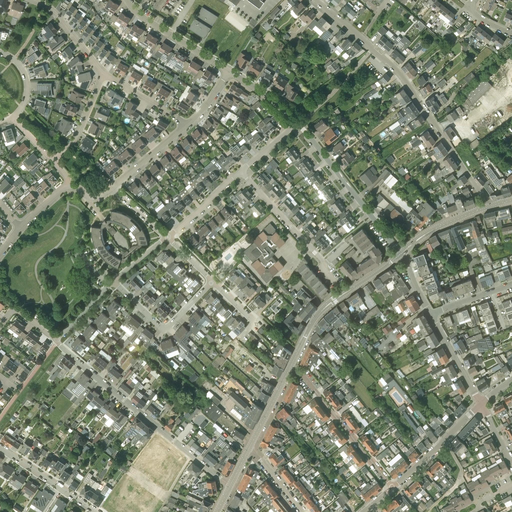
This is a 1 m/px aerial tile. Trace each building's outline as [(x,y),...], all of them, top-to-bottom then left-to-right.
[(0,0),(0,10),(2,12),(3,11),(6,12),(9,4),(5,3),(6,1),(4,0),(0,0)] [(69,9),(73,3),(70,2),(70,1),(69,0),(68,0),(64,0),(61,6),(65,9),(66,7),(69,9)] [(107,13),(109,10),(114,2),(110,0),(108,0),(106,4),(104,3),(101,8),(103,10),(107,13)] [(262,0),(229,0),(237,5),(240,0),(248,0),(260,8),(264,2),(262,0)] [(287,11),(297,0),(289,0),(288,2),(286,4),(288,6),(285,9),(287,11)] [(436,10),(441,4),(436,0),(434,3),(431,6),(436,10)] [(101,8),(104,3),(101,1),(98,6),(96,9),(99,11),(101,8)] [(165,8),(163,7),(154,1),(151,5),(161,11),(161,10),(163,11),(165,8)] [(495,8),(496,6),(486,1),(483,7),(490,10),(492,6),(495,8)] [(114,2),(109,10),(114,13),(119,5),(114,2)] [(306,7),(301,2),(299,4),(297,2),(291,9),(298,16),(306,7)] [(20,15),(23,6),(12,3),(8,14),(18,17),(19,15),(20,15)] [(74,16),(78,10),(76,9),(76,8),(74,7),(76,5),(73,3),(69,9),(66,13),(70,16),(72,14),(74,16)] [(346,15),(351,9),(348,7),(349,6),(346,4),(341,10),(346,15)] [(441,13),(445,8),(441,4),(436,10),(441,13)] [(351,9),(346,15),(351,19),(357,12),(361,15),(366,8),(364,6),(360,12),(353,6),(351,9)] [(205,38),(218,17),(202,7),(189,28),(205,38)] [(279,8),(271,16),(274,18),(281,10),(279,8)] [(444,19),(450,11),(445,8),(441,13),(439,15),(444,19)] [(509,22),(511,14),(511,9),(511,11),(510,14),(506,13),(503,20),(509,22)] [(78,10),(74,16),(71,20),(76,23),(77,21),(80,23),(84,17),(81,15),(80,14),(81,12),(78,10)] [(316,15),(313,12),(314,12),(312,10),(309,12),(306,10),(299,17),(304,22),(305,21),(307,24),(316,15)] [(455,15),(450,11),(444,19),(451,25),(455,20),(453,18),(455,15)] [(116,16),(112,21),(114,23),(115,23),(116,21),(121,24),(126,16),(121,13),(118,17),(116,16)] [(229,13),(225,19),(242,32),(246,27),(229,13)] [(125,33),(129,27),(126,26),(131,19),(126,16),(121,24),(125,27),(123,31),(125,33)] [(85,30),(89,24),(87,22),(85,21),(87,19),(84,17),(80,23),(77,27),(81,30),(83,28),(85,30)] [(319,29),(326,21),(321,17),(316,24),(313,22),(313,23),(312,22),(309,26),(307,28),(308,28),(308,29),(311,31),(315,26),(319,29)] [(324,33),(320,37),(325,41),(332,33),(327,29),(331,25),(326,21),(319,29),(324,33)] [(58,31),(51,23),(50,23),(49,23),(47,24),(47,26),(44,28),(47,32),(43,35),(47,40),(58,31)] [(91,37),(95,31),(92,29),(91,28),(92,26),(89,24),(85,30),(82,33),(87,37),(88,35),(91,37)] [(134,35),(139,27),(134,24),(131,29),(129,27),(125,33),(128,34),(129,32),(134,35)] [(459,34),(465,29),(461,26),(456,31),(459,34)] [(478,36),(482,30),(477,26),(473,32),(478,36)] [(140,42),(143,36),(141,35),(144,30),(139,27),(134,35),(138,38),(137,40),(140,42)] [(383,47),(390,39),(385,34),(388,31),(382,27),(377,32),(383,36),(378,42),(383,47)] [(340,40),(345,34),(341,30),(335,36),(329,42),(319,50),(324,56),(335,47),(332,44),(338,39),(340,40)] [(482,39),(487,34),(482,30),(478,36),(482,39)] [(96,44),(100,38),(98,36),(96,35),(98,33),(95,31),(91,37),(88,40),(92,44),(94,42),(96,44)] [(148,44),(153,36),(149,33),(146,38),(143,36),(140,42),(142,43),(144,41),(148,44)] [(487,43),(495,34),(494,34),(491,37),(487,34),(482,39),(487,43)] [(495,43),(499,38),(495,34),(487,43),(490,40),(495,43)] [(397,45),(400,41),(402,39),(401,37),(400,38),(398,36),(396,38),(393,35),(390,39),(383,47),(388,51),(395,43),(397,45)] [(59,38),(57,36),(46,44),(47,46),(48,46),(49,46),(50,46),(54,51),(66,42),(61,36),(59,38)] [(153,53),(158,46),(155,44),(158,39),(153,36),(148,44),(153,47),(150,52),(153,53)] [(102,51),(106,45),(103,43),(102,42),(103,40),(100,38),(96,44),(93,47),(98,51),(99,49),(102,51)] [(499,38),(495,43),(500,47),(504,42),(499,38)] [(337,46),(342,52),(345,49),(345,50),(352,43),(348,39),(345,41),(343,40),(337,46)] [(396,59),(402,52),(399,50),(404,44),(400,41),(397,45),(398,46),(391,54),(396,59)] [(414,55),(424,46),(425,46),(420,41),(418,43),(420,44),(411,52),(414,55)] [(157,52),(161,55),(163,53),(168,45),(163,42),(160,47),(158,45),(158,46),(153,53),(155,55),(157,52)] [(468,49),(471,47),(468,44),(466,47),(464,45),(462,42),(460,44),(463,47),(462,48),(465,52),(468,49)] [(356,53),(361,47),(355,43),(350,48),(348,51),(347,51),(345,52),(349,56),(351,59),(356,53)] [(107,58),(111,52),(109,50),(107,49),(108,47),(106,45),(102,51),(99,54),(103,57),(105,56),(107,58)] [(169,60),(172,54),(170,53),(173,48),(168,45),(163,53),(168,56),(166,58),(169,60)] [(66,61),(73,56),(71,53),(73,52),(69,46),(61,53),(63,55),(62,56),(62,58),(64,58),(66,61)] [(424,46),(414,55),(416,58),(427,49),(424,46)] [(35,52),(32,48),(28,53),(30,56),(27,58),(30,63),(39,57),(35,52)] [(402,52),(396,59),(401,64),(409,54),(407,53),(404,50),(402,52)] [(171,61),(171,62),(175,65),(182,54),(177,51),(175,56),(172,54),(169,60),(171,61)] [(115,63),(117,59),(114,57),(113,56),(114,54),(111,52),(107,58),(104,61),(109,64),(110,63),(113,65),(115,63)] [(244,68),(249,61),(244,58),(246,56),(241,53),(237,58),(240,59),(237,64),(244,68)] [(183,69),(187,63),(184,62),(187,57),(182,54),(175,65),(175,66),(179,69),(178,71),(181,72),(183,69)] [(82,63),(77,56),(70,63),(74,69),(76,73),(83,71),(82,67),(80,65),(82,63)] [(119,73),(124,65),(126,62),(121,60),(118,58),(117,59),(115,63),(118,65),(115,70),(119,73)] [(192,71),(197,63),(192,60),(189,65),(187,63),(183,69),(184,70),(185,70),(190,73),(192,71)] [(257,76),(258,74),(259,74),(260,72),(260,71),(263,66),(253,60),(248,67),(251,69),(249,72),(257,76)] [(324,69),(327,67),(332,63),(330,60),(322,67),(324,69)] [(332,63),(327,67),(332,73),(340,66),(335,60),(332,63)] [(415,65),(411,60),(401,68),(405,73),(415,65)] [(431,60),(425,66),(427,69),(434,63),(431,60)] [(415,65),(405,73),(409,78),(417,72),(420,69),(418,67),(422,63),(420,61),(415,65)] [(466,70),(474,63),(472,61),(464,67),(466,70)] [(129,72),(133,66),(134,63),(133,63),(131,64),(130,65),(128,67),(124,65),(119,73),(123,76),(127,70),(129,72)] [(198,78),(201,72),(198,71),(201,66),(197,63),(192,71),(190,73),(195,76),(193,80),(195,81),(198,78)] [(47,77),(45,71),(43,65),(33,68),(35,74),(39,73),(40,77),(47,77)] [(138,73),(139,71),(133,66),(129,72),(132,73),(129,79),(133,81),(138,73)] [(268,83),(273,76),(270,74),(271,72),(265,68),(261,75),(264,77),(262,80),(268,83)] [(143,80),(146,75),(144,73),(144,72),(140,69),(139,71),(138,73),(133,81),(137,84),(141,78),(143,80)] [(206,80),(211,72),(206,69),(203,74),(201,72),(198,78),(200,79),(202,77),(206,80)] [(90,72),(78,75),(80,82),(78,82),(77,85),(80,86),(80,87),(87,90),(89,85),(90,82),(89,82),(91,79),(92,79),(90,72)] [(211,72),(204,83),(209,86),(212,81),(214,82),(216,78),(215,77),(216,75),(211,72)] [(467,82),(474,76),(471,72),(464,78),(467,82)] [(384,84),(390,79),(386,74),(378,82),(381,85),(383,83),(384,84)] [(434,79),(435,76),(435,75),(429,80),(425,74),(423,76),(422,75),(417,79),(421,86),(427,81),(429,83),(429,84),(434,79)] [(147,90),(152,81),(147,79),(149,76),(146,75),(143,80),(146,81),(142,87),(147,90)] [(281,92),(287,82),(278,76),(273,83),(276,85),(274,87),(281,92)] [(429,84),(429,83),(422,88),(426,94),(433,89),(431,86),(438,81),(436,78),(435,76),(434,79),(429,84)] [(472,105),(492,86),(485,79),(482,76),(463,94),(466,96),(460,102),(467,109),(472,105)] [(440,87),(445,83),(446,82),(444,79),(437,84),(440,87)] [(157,88),(160,83),(157,81),(156,84),(152,81),(147,90),(151,92),(154,87),(157,88)] [(53,97),(52,89),(52,83),(37,84),(37,90),(41,90),(41,94),(49,96),(53,97)] [(165,90),(167,87),(160,83),(157,88),(160,90),(156,95),(160,98),(165,90)] [(240,89),(233,84),(229,91),(239,97),(240,94),(246,98),(248,95),(242,91),(243,91),(242,90),(242,89),(240,88),(240,89)] [(293,101),(298,93),(294,91),(296,88),(289,84),(285,90),(288,92),(286,96),(293,101)] [(370,97),(379,91),(382,89),(380,86),(368,94),(365,96),(367,99),(370,97)] [(165,90),(160,98),(165,101),(168,95),(171,96),(173,93),(174,91),(171,90),(171,89),(167,87),(165,90)] [(187,96),(196,101),(198,98),(197,98),(199,96),(194,93),(196,90),(190,87),(187,92),(189,93),(187,96)] [(384,96),(389,93),(385,87),(380,91),(384,96)] [(116,93),(111,89),(110,90),(107,91),(107,92),(106,91),(104,96),(105,100),(113,105),(115,102),(120,104),(123,98),(116,93)] [(393,102),(406,94),(403,89),(395,94),(395,95),(390,98),(393,102)] [(83,95),(73,90),(72,94),(70,93),(68,97),(70,98),(80,102),(83,95)] [(444,96),(445,95),(448,93),(447,91),(445,92),(444,93),(443,94),(440,91),(435,94),(437,97),(435,99),(433,96),(425,101),(428,107),(436,102),(444,96)] [(406,94),(393,102),(391,104),(393,106),(400,101),(402,104),(410,99),(406,94)] [(436,102),(428,107),(432,112),(440,107),(446,102),(448,100),(445,95),(444,96),(436,102)] [(194,104),(196,101),(187,96),(185,99),(184,98),(181,102),(186,106),(188,103),(193,106),(194,104)] [(241,102),(231,96),(229,98),(225,96),(221,102),(230,108),(233,104),(237,107),(241,102)] [(44,114),(46,108),(44,107),(46,102),(36,99),(34,105),(38,106),(37,110),(44,114)] [(136,121),(139,114),(134,111),(138,106),(130,101),(127,106),(128,107),(125,112),(130,115),(129,117),(136,121)] [(254,110),(261,104),(258,101),(252,107),(251,107),(250,108),(254,110)] [(401,118),(416,108),(411,101),(403,106),(404,108),(397,113),(399,117),(393,121),(392,122),(393,124),(397,121),(401,118)] [(186,106),(181,102),(180,102),(178,105),(177,104),(175,107),(180,110),(180,109),(186,112),(189,107),(186,106)] [(77,108),(67,104),(66,108),(61,106),(59,110),(64,112),(68,114),(69,113),(74,115),(77,108)] [(229,111),(222,106),(220,109),(217,108),(213,114),(221,119),(223,116),(225,117),(229,111)] [(106,122),(111,110),(102,107),(100,112),(97,111),(95,117),(106,122)] [(462,111),(459,107),(446,116),(450,122),(458,117),(459,116),(457,114),(462,111)] [(397,121),(399,125),(410,117),(412,119),(420,113),(416,108),(401,118),(397,121)] [(410,132),(425,121),(422,116),(414,121),(416,124),(412,126),(410,123),(406,126),(410,132)] [(274,126),(279,122),(275,117),(272,120),(271,119),(267,118),(263,121),(266,125),(272,132),(276,128),(274,126)] [(70,127),(71,127),(73,123),(63,118),(58,129),(60,130),(59,132),(62,134),(63,133),(67,134),(70,127)] [(156,125),(160,127),(165,130),(168,125),(162,122),(163,121),(158,118),(156,121),(158,122),(156,125)] [(219,123),(213,118),(210,121),(208,120),(203,125),(211,132),(213,129),(214,129),(219,123)] [(320,133),(328,127),(322,119),(314,126),(320,133)] [(104,125),(96,121),(95,124),(93,123),(92,127),(91,126),(88,131),(94,134),(99,136),(104,125)] [(267,136),(272,132),(266,125),(263,121),(259,125),(256,127),(259,130),(263,135),(265,133),(267,136)] [(156,125),(154,123),(150,127),(151,128),(149,130),(156,138),(158,136),(160,134),(156,130),(160,127),(156,125)] [(394,133),(402,127),(400,125),(392,130),(394,133)] [(156,138),(149,130),(145,126),(142,128),(144,130),(140,133),(141,134),(145,139),(147,138),(151,142),(153,140),(153,141),(156,138)] [(402,127),(394,133),(390,135),(392,138),(404,130),(402,127)] [(452,130),(450,127),(443,131),(449,140),(457,135),(453,130),(452,130)] [(328,144),(337,137),(330,128),(324,133),(326,136),(323,138),(328,144)] [(4,142),(14,139),(10,129),(1,132),(4,142)] [(199,131),(197,129),(191,134),(199,143),(208,136),(202,129),(199,131)] [(261,137),(263,135),(259,130),(252,136),(259,143),(263,140),(261,137)] [(421,144),(431,136),(428,131),(418,138),(417,136),(407,143),(409,145),(413,142),(415,144),(417,142),(419,145),(421,144)] [(259,143),(252,136),(250,133),(247,135),(247,134),(243,138),(246,142),(250,146),(252,144),(254,147),(259,143)] [(143,141),(145,139),(141,134),(139,136),(138,134),(133,138),(136,142),(142,149),(147,145),(143,141)] [(431,136),(421,144),(424,148),(427,146),(428,147),(435,143),(431,136)] [(88,154),(91,152),(91,149),(95,143),(86,137),(82,142),(83,143),(80,147),(87,152),(85,155),(86,155),(87,153),(88,154)] [(188,141),(186,138),(181,143),(188,152),(197,145),(191,139),(188,141)] [(138,153),(142,149),(136,142),(133,144),(132,142),(128,146),(132,151),(134,149),(138,153)] [(247,148),(250,146),(246,142),(239,147),(245,154),(250,151),(247,148)] [(342,144),(340,142),(333,148),(332,149),(337,155),(346,147),(343,143),(342,144)] [(430,157),(444,148),(440,142),(432,148),(434,150),(431,152),(426,154),(429,158),(430,157)] [(27,147),(27,146),(26,146),(23,143),(19,147),(17,144),(11,149),(14,153),(16,152),(20,156),(28,148),(27,147)] [(245,154),(239,147),(237,144),(234,146),(233,146),(232,146),(229,148),(232,153),(236,157),(239,156),(241,158),(245,154)] [(130,152),(132,151),(128,146),(124,149),(125,151),(122,153),(129,160),(133,157),(130,152)] [(178,149),(176,147),(170,152),(178,161),(186,154),(180,147),(178,149)] [(289,157),(296,152),(293,147),(285,153),(289,157)] [(444,148),(430,157),(433,161),(436,159),(437,160),(448,153),(444,148)] [(345,166),(355,158),(348,150),(341,155),(343,158),(340,160),(345,166)] [(294,164),(299,161),(297,158),(300,156),(296,152),(289,157),(292,162),(291,163),(293,165),(294,164)] [(32,171),(36,167),(41,163),(41,162),(33,153),(25,161),(23,163),(23,164),(28,170),(30,169),(32,171)] [(124,164),(129,160),(122,153),(120,155),(119,153),(114,157),(119,162),(121,160),(124,164)] [(234,159),(236,157),(232,153),(226,159),(232,166),(236,162),(234,159)] [(217,161),(213,165),(215,168),(219,172),(223,169),(227,169),(228,169),(232,166),(226,159),(223,155),(217,161)] [(167,158),(166,156),(160,160),(166,167),(169,165),(171,167),(176,163),(170,156),(167,158)] [(446,166),(454,161),(450,156),(442,161),(446,166)] [(116,164),(119,162),(114,157),(110,160),(112,162),(109,164),(116,172),(118,170),(118,169),(120,168),(116,164)] [(303,169),(310,163),(306,158),(301,163),(299,161),(294,164),(296,167),(299,164),(303,169)] [(267,176),(276,167),(271,161),(269,164),(272,167),(268,170),(267,169),(256,178),(260,182),(267,176)] [(440,171),(435,174),(433,176),(436,180),(431,183),(433,185),(442,179),(441,177),(449,172),(450,172),(458,167),(454,161),(446,166),(446,167),(440,171)] [(306,173),(305,174),(307,176),(313,172),(311,169),(313,167),(310,163),(303,169),(306,173)] [(435,174),(440,171),(434,163),(430,167),(435,174)] [(113,174),(116,172),(109,164),(106,166),(105,165),(103,167),(106,171),(107,170),(111,175),(113,174)] [(157,166),(155,164),(154,165),(152,165),(152,166),(152,167),(150,169),(156,177),(159,175),(160,176),(165,171),(160,164),(157,166)] [(209,175),(213,179),(214,181),(219,177),(217,176),(218,174),(220,173),(219,172),(215,168),(213,165),(206,171),(209,175)] [(368,186),(378,178),(375,175),(377,173),(372,167),(359,177),(362,181),(363,180),(368,186)] [(406,173),(402,167),(398,171),(402,176),(406,173)] [(511,188),(511,185),(506,180),(504,181),(504,178),(498,180),(489,167),(484,171),(486,174),(490,179),(493,183),(498,190),(504,197),(511,194),(511,188)] [(383,178),(388,171),(386,169),(380,175),(383,178)] [(480,186),(482,185),(490,179),(486,174),(483,170),(477,175),(473,178),(480,186)] [(211,180),(213,179),(209,175),(206,171),(199,176),(203,181),(206,185),(207,187),(212,183),(211,181),(211,180)] [(388,171),(383,178),(382,178),(385,181),(391,174),(388,171)] [(307,176),(305,178),(304,179),(306,181),(310,178),(313,182),(321,177),(317,172),(314,174),(313,172),(307,176)] [(150,179),(145,173),(143,175),(142,174),(142,175),(142,176),(140,178),(140,177),(139,178),(145,184),(148,182),(152,187),(157,182),(152,177),(150,179)] [(48,180),(47,180),(52,185),(53,184),(54,184),(56,183),(56,181),(57,180),(52,175),(50,176),(48,174),(44,176),(48,180)] [(448,182),(455,178),(452,174),(445,179),(448,182)] [(48,180),(44,176),(43,175),(41,177),(43,180),(39,184),(45,191),(46,190),(47,190),(49,189),(49,188),(49,187),(45,182),(47,180),(48,180)] [(450,191),(467,181),(464,175),(456,181),(452,184),(453,186),(449,188),(450,191)] [(204,186),(206,185),(203,181),(199,176),(192,182),(193,183),(196,186),(200,192),(201,192),(205,189),(204,187),(204,186)] [(272,178),(270,180),(267,176),(260,182),(263,186),(268,182),(271,185),(270,185),(271,185),(275,181),(272,178)] [(324,181),(321,177),(313,182),(319,189),(323,186),(321,183),(324,181)] [(12,183),(10,185),(4,179),(0,182),(0,189),(0,190),(3,193),(5,192),(7,194),(15,186),(12,183)] [(490,185),(493,183),(490,179),(482,185),(490,195),(492,199),(494,200),(504,197),(498,190),(495,192),(490,185)] [(279,189),(276,185),(278,184),(275,181),(271,185),(273,187),(269,192),(272,195),(279,189)] [(147,191),(144,188),(139,182),(136,184),(135,183),(134,184),(133,183),(132,184),(129,187),(134,193),(138,198),(144,193),(147,191)] [(198,193),(200,192),(196,186),(193,183),(190,185),(191,186),(187,190),(190,193),(193,197),(195,199),(199,196),(198,194),(198,193)] [(44,192),(45,191),(39,184),(35,188),(32,185),(30,187),(34,192),(36,190),(41,195),(42,194),(43,194),(44,193),(44,192)] [(321,198),(324,196),(331,190),(328,186),(325,188),(323,186),(319,189),(322,194),(319,196),(321,198)] [(32,194),(34,192),(30,187),(27,189),(30,192),(26,196),(32,203),(33,202),(34,202),(35,201),(35,200),(36,199),(32,194)] [(190,193),(187,190),(186,188),(179,194),(180,195),(182,198),(186,203),(188,205),(192,201),(191,200),(191,199),(193,197),(190,193)] [(462,201),(465,210),(477,205),(473,197),(472,197),(467,188),(462,190),(461,188),(460,189),(462,194),(459,195),(462,201)] [(239,202),(249,192),(245,189),(241,192),(240,190),(234,196),(239,202)] [(281,200),(286,195),(284,192),(283,193),(279,189),(272,195),(276,199),(278,197),(281,200)] [(462,194),(460,189),(457,190),(458,192),(452,195),(454,199),(456,204),(459,212),(461,211),(465,210),(462,201),(459,195),(462,194)] [(328,204),(329,203),(334,199),(332,197),(335,195),(331,190),(324,196),(327,201),(326,201),(328,204)] [(252,196),(249,192),(239,202),(245,208),(252,202),(250,199),(252,196)] [(184,205),(186,203),(182,198),(180,195),(177,197),(178,198),(173,202),(176,205),(179,209),(181,211),(185,207),(184,206),(184,205)] [(284,208),(291,202),(288,198),(289,197),(286,195),(281,200),(283,202),(281,205),(284,208)] [(31,204),(32,203),(26,196),(21,200),(19,197),(16,199),(17,200),(21,204),(23,202),(27,207),(28,206),(29,206),(31,205),(31,204)] [(335,210),(342,204),(338,200),(336,202),(334,199),(329,203),(335,210)] [(25,209),(21,204),(17,200),(16,200),(17,200),(14,204),(16,207),(15,208),(20,214),(21,212),(22,212),(24,211),(24,210),(25,209)] [(176,205),(173,202),(172,202),(171,201),(165,206),(169,211),(171,214),(174,217),(178,213),(177,212),(177,211),(179,209),(176,205)] [(424,214),(429,218),(436,210),(425,201),(423,204),(421,203),(415,210),(413,208),(412,208),(418,214),(422,217),(424,214)] [(254,212),(261,206),(257,202),(251,208),(254,212)] [(295,206),(291,202),(284,208),(288,212),(290,210),(293,213),(300,206),(297,203),(295,206)] [(340,217),(345,213),(343,211),(345,209),(342,204),(335,210),(340,217)] [(459,212),(456,204),(453,205),(451,205),(451,204),(449,205),(449,206),(446,207),(445,204),(442,205),(443,207),(437,209),(442,214),(449,211),(451,216),(459,212),(461,211),(459,212)] [(169,211),(165,206),(165,205),(164,206),(165,206),(157,212),(161,217),(162,216),(163,217),(165,220),(166,221),(171,218),(169,216),(170,215),(171,214),(169,211)] [(261,206),(254,212),(258,216),(259,214),(261,216),(264,214),(262,212),(265,210),(261,206)] [(418,214),(412,208),(411,207),(407,211),(409,213),(406,217),(411,220),(412,219),(413,219),(415,218),(418,214)] [(227,218),(230,222),(237,216),(230,209),(228,211),(225,208),(221,211),(224,215),(227,218)] [(296,221),(303,215),(299,211),(300,210),(298,208),(293,213),(295,215),(292,217),(296,221)] [(496,211),(499,227),(502,227),(500,219),(511,217),(508,208),(496,211)] [(401,221),(404,217),(401,214),(395,209),(393,211),(390,214),(389,215),(394,219),(396,216),(401,221)] [(138,245),(141,245),(148,244),(147,239),(145,234),(142,229),(139,225),(132,218),(129,216),(125,214),(120,212),(115,211),(112,210),(111,219),(115,220),(119,221),(123,223),(126,225),(129,228),(132,231),(134,234),(136,237),(137,241),(138,245)] [(494,228),(499,227),(496,211),(494,211),(495,212),(483,214),(484,220),(485,220),(486,223),(492,221),(494,228)] [(227,218),(224,215),(222,217),(219,213),(214,217),(218,221),(222,225),(226,222),(228,224),(230,222),(227,218)] [(345,224),(353,218),(349,213),(346,215),(345,213),(340,217),(339,218),(341,220),(342,219),(345,224)] [(306,218),(303,215),(296,221),(299,225),(304,221),(306,223),(313,217),(311,214),(306,218)] [(428,218),(429,218),(424,214),(422,217),(423,218),(419,223),(415,228),(418,230),(428,218)] [(423,218),(422,217),(418,214),(415,218),(417,220),(415,221),(418,224),(415,227),(415,228),(419,223),(423,218)] [(472,230),(478,228),(477,226),(477,224),(481,222),(479,216),(474,217),(475,220),(470,222),(472,227),(471,227),(472,230)] [(314,218),(313,217),(306,223),(308,226),(304,230),(307,234),(314,227),(316,225),(312,220),(314,218)] [(353,218),(345,224),(351,231),(355,227),(353,224),(356,222),(353,218)] [(101,226),(101,227),(103,228),(106,225),(109,229),(108,230),(112,235),(117,232),(112,227),(112,228),(108,223),(111,221),(111,219),(110,219),(109,219),(108,220),(107,220),(106,221),(105,220),(103,222),(104,223),(103,223),(102,224),(101,226)] [(212,219),(208,223),(211,226),(216,232),(220,228),(221,229),(224,227),(222,225),(218,221),(216,223),(212,219)] [(472,231),(472,230),(471,227),(472,227),(470,222),(461,225),(462,230),(463,233),(469,231),(469,232),(472,231)] [(276,232),(275,230),(276,230),(270,223),(264,229),(265,230),(263,231),(253,240),(254,242),(244,252),(253,262),(251,264),(261,275),(262,276),(261,277),(265,281),(266,283),(268,281),(272,278),(272,277),(273,275),(273,276),(284,266),(278,260),(276,262),(272,256),(275,254),(272,250),(277,246),(279,248),(285,242),(276,231),(276,232)] [(216,232),(211,226),(209,228),(205,224),(201,228),(207,234),(211,238),(215,234),(216,235),(218,233),(216,232)] [(461,225),(451,228),(454,237),(463,234),(461,230),(462,230),(461,225)] [(118,268),(120,262),(121,259),(117,258),(114,255),(111,253),(108,250),(106,247),(104,243),(102,239),(102,235),(101,231),(101,227),(92,226),(92,228),(92,233),(92,238),(94,243),(96,248),(98,252),(101,256),(105,260),(108,263),(111,265),(115,267),(118,268)] [(503,235),(511,232),(511,226),(501,228),(503,235)] [(318,231),(314,227),(307,234),(311,238),(315,234),(318,236),(323,231),(320,229),(318,231)] [(203,242),(203,241),(205,240),(203,238),(207,234),(201,228),(197,231),(201,235),(199,237),(203,242)] [(359,266),(364,273),(380,264),(382,253),(377,247),(376,242),(374,244),(362,228),(353,236),(352,236),(353,236),(364,251),(367,249),(373,257),(359,266)] [(481,235),(482,238),(484,237),(482,231),(479,232),(478,228),(472,230),(472,231),(469,232),(469,233),(471,238),(481,235)] [(435,235),(438,240),(446,237),(449,246),(455,244),(453,236),(450,229),(435,234),(436,235),(435,235)] [(327,232),(324,230),(318,236),(320,238),(315,242),(319,246),(326,240),(322,236),(327,232)] [(493,244),(497,243),(500,242),(498,237),(497,232),(490,233),(492,239),(491,239),(493,244)] [(200,244),(202,246),(205,244),(203,242),(199,237),(196,239),(193,235),(189,239),(197,248),(200,244)] [(438,240),(435,235),(429,238),(433,250),(438,248),(436,245),(440,243),(438,240)] [(460,235),(454,237),(459,250),(465,247),(460,235)] [(471,242),(465,245),(468,251),(471,250),(476,248),(484,244),(482,238),(481,235),(471,238),(470,239),(471,242)] [(330,244),(326,240),(319,246),(323,250),(330,244)] [(488,254),(484,244),(476,248),(482,265),(492,262),(490,257),(488,254)] [(142,248),(141,245),(138,245),(133,246),(131,247),(129,249),(130,252),(136,247),(137,248),(131,253),(133,255),(142,248)] [(343,255),(352,247),(351,246),(350,246),(342,253),(342,254),(343,255)] [(347,260),(354,254),(356,252),(356,251),(353,249),(351,250),(344,257),(347,260)] [(121,259),(120,262),(123,263),(132,256),(130,254),(124,259),(123,258),(129,253),(127,250),(123,254),(121,259)] [(164,262),(171,255),(167,251),(165,254),(162,251),(156,258),(162,264),(164,262)] [(414,257),(416,261),(425,258),(428,257),(434,255),(433,251),(427,254),(426,252),(414,257)] [(171,255),(164,262),(168,265),(165,269),(167,271),(175,263),(172,261),(175,259),(171,255)] [(308,262),(304,258),(296,270),(322,300),(329,293),(328,292),(327,291),(328,289),(323,284),(322,284),(321,282),(317,277),(316,277),(315,275),(311,270),(310,270),(309,269),(309,268),(306,264),(308,262)] [(427,263),(425,258),(416,261),(417,266),(427,263)] [(364,273),(359,266),(359,265),(354,269),(347,260),(338,268),(344,274),(346,273),(352,279),(354,278),(355,279),(364,273)] [(156,268),(149,262),(146,265),(153,271),(156,268)] [(177,274),(183,267),(179,263),(177,266),(175,263),(171,267),(167,271),(169,274),(170,274),(173,277),(177,274)] [(419,271),(428,268),(427,263),(417,266),(419,271)] [(509,272),(511,270),(510,264),(501,268),(505,279),(511,277),(509,272)] [(430,272),(433,271),(432,266),(428,268),(419,271),(421,276),(423,275),(430,272)] [(183,280),(187,275),(185,273),(187,271),(183,267),(177,274),(173,277),(176,280),(178,280),(180,282),(183,280)] [(233,282),(242,272),(239,269),(237,270),(235,268),(229,273),(232,276),(229,278),(233,282)] [(389,292),(390,294),(394,301),(410,290),(400,276),(396,269),(391,268),(379,276),(389,292)] [(499,281),(505,279),(501,268),(499,268),(500,271),(496,272),(495,270),(493,271),(495,277),(498,276),(499,281)] [(133,288),(139,281),(142,278),(138,274),(140,273),(138,270),(133,274),(131,277),(133,279),(129,284),(133,288)] [(424,280),(434,276),(437,275),(435,270),(433,271),(430,272),(423,275),(424,280)] [(487,275),(486,273),(484,274),(485,276),(488,285),(494,283),(492,278),(495,277),(493,271),(490,272),(490,274),(487,275)] [(242,272),(233,282),(237,285),(239,283),(242,285),(248,278),(242,272)] [(189,285),(195,279),(192,275),(189,277),(187,275),(183,280),(180,282),(183,284),(185,282),(189,285)] [(385,298),(390,294),(389,292),(379,276),(373,281),(378,289),(381,287),(383,291),(382,291),(384,294),(383,295),(384,296),(385,298)] [(426,285),(436,281),(434,276),(424,280),(426,285)] [(488,285),(485,276),(479,278),(478,276),(475,277),(479,288),(488,285)] [(254,284),(248,278),(242,285),(244,287),(242,290),(245,294),(252,287),(254,284)] [(186,288),(192,294),(200,286),(199,285),(199,284),(198,283),(199,282),(195,279),(189,285),(186,288)] [(464,292),(461,283),(459,279),(455,281),(459,294),(464,292)] [(466,281),(469,290),(474,288),(470,279),(466,281)] [(139,281),(133,288),(137,291),(143,285),(139,281)] [(428,290),(436,287),(437,286),(436,281),(426,285),(428,290)] [(454,295),(459,294),(455,281),(450,283),(452,290),(454,295)] [(464,292),(469,290),(466,281),(461,283),(464,292)] [(152,295),(156,291),(151,287),(153,285),(151,283),(147,287),(149,289),(148,291),(142,297),(146,301),(152,295)] [(369,294),(374,290),(370,283),(364,287),(369,294)] [(286,294),(288,291),(282,285),(279,287),(286,294)] [(252,287),(245,294),(249,297),(256,290),(252,287)] [(302,287),(296,294),(297,294),(300,297),(301,297),(308,303),(313,298),(302,287)] [(438,292),(436,287),(428,290),(427,290),(429,295),(436,292),(438,292)] [(438,292),(436,292),(429,295),(428,295),(430,301),(439,298),(442,296),(443,298),(447,297),(445,292),(444,289),(438,292)] [(455,297),(454,295),(452,290),(445,292),(447,297),(447,298),(450,297),(451,299),(455,297)] [(160,301),(164,296),(162,294),(160,296),(156,291),(152,295),(146,301),(150,305),(155,300),(157,303),(160,301)] [(348,298),(351,303),(358,313),(361,311),(358,307),(364,303),(362,300),(357,292),(348,298)] [(210,304),(217,297),(213,293),(210,296),(208,294),(204,298),(210,304)] [(261,297),(259,295),(252,302),(257,307),(259,304),(262,308),(269,301),(264,296),(263,296),(261,297)] [(408,306),(416,301),(413,295),(397,304),(398,305),(394,307),(398,314),(403,310),(408,306)] [(179,305),(183,301),(178,296),(174,300),(179,305)] [(214,312),(220,305),(218,303),(220,301),(217,297),(210,304),(212,306),(210,308),(214,312)] [(503,308),(511,304),(510,299),(509,299),(506,300),(504,301),(501,302),(503,308)] [(123,307),(114,300),(111,304),(117,309),(119,311),(123,307)] [(166,308),(162,304),(163,303),(162,303),(160,301),(157,303),(160,306),(156,310),(160,314),(166,308)] [(306,301),(302,306),(304,307),(311,315),(318,308),(310,301),(308,303),(306,301)] [(349,320),(352,318),(349,314),(346,310),(348,308),(344,301),(338,305),(343,312),(349,320)] [(400,320),(402,323),(410,317),(408,314),(411,312),(420,307),(416,301),(408,306),(403,310),(406,316),(400,320)] [(480,310),(489,307),(487,301),(478,304),(480,310)] [(304,307),(302,306),(301,305),(301,304),(298,302),(292,307),(296,311),(298,313),(307,321),(307,320),(311,315),(304,307)] [(119,311),(117,309),(111,304),(107,308),(109,310),(107,313),(109,314),(115,319),(117,316),(116,315),(119,311)] [(219,312),(222,315),(229,309),(225,305),(224,306),(222,304),(220,305),(214,312),(216,315),(219,312)] [(505,313),(511,311),(511,304),(503,308),(505,313)] [(172,309),(168,306),(166,308),(160,314),(164,318),(165,317),(166,317),(166,316),(171,310),(172,309)] [(339,318),(343,322),(347,319),(343,314),(337,306),(333,310),(339,318)] [(377,314),(381,311),(377,306),(361,317),(365,322),(376,313),(377,314)] [(482,316),(491,312),(489,307),(480,310),(482,316)] [(233,312),(229,309),(222,315),(220,318),(223,322),(225,325),(233,317),(230,315),(233,312)] [(461,311),(464,319),(470,317),(472,325),(476,324),(472,313),(468,314),(467,309),(461,311)] [(332,323),(335,327),(340,323),(342,325),(344,323),(343,322),(339,318),(333,310),(325,316),(331,324),(332,323)] [(192,315),(198,321),(204,327),(208,322),(203,317),(205,315),(201,311),(198,313),(196,311),(192,315)] [(266,317),(273,324),(276,321),(272,317),(275,314),(272,311),(266,317)] [(458,322),(464,319),(461,311),(455,313),(457,318),(454,319),(456,325),(459,324),(458,322)] [(109,314),(107,313),(106,315),(102,312),(99,316),(107,324),(111,319),(113,321),(115,319),(109,314)] [(485,321),(493,318),(491,312),(482,316),(485,321)] [(297,328),(291,322),(296,317),(291,313),(283,321),(291,330),(292,329),(300,334),(305,325),(301,322),(297,328)] [(418,323),(426,319),(423,313),(412,321),(413,323),(411,324),(406,328),(408,331),(406,332),(405,334),(410,330),(415,327),(418,323)] [(194,325),(198,321),(192,315),(188,319),(194,325)] [(456,325),(454,319),(451,320),(449,315),(443,317),(446,326),(452,324),(453,326),(452,326),(455,333),(458,331),(456,325)] [(106,326),(107,324),(99,316),(95,321),(97,323),(96,325),(97,326),(104,332),(108,327),(106,326)] [(131,326),(136,320),(132,317),(130,319),(128,317),(126,319),(122,324),(124,326),(125,325),(129,329),(131,326)] [(235,327),(241,321),(237,317),(235,319),(233,317),(225,325),(228,327),(231,324),(235,327)] [(320,334),(324,330),(330,323),(324,317),(317,324),(315,328),(320,334)] [(487,327),(495,324),(493,318),(485,321),(487,327)] [(421,329),(429,325),(426,319),(418,323),(415,327),(410,330),(405,334),(407,338),(409,336),(418,330),(419,331),(421,329)] [(14,332),(20,323),(16,320),(12,324),(11,323),(8,326),(10,327),(9,328),(14,332)] [(141,324),(136,320),(129,329),(133,332),(128,339),(130,341),(137,333),(135,331),(141,324)] [(241,321),(235,327),(238,331),(236,333),(238,335),(244,329),(242,327),(245,324),(241,321)] [(20,339),(24,333),(22,331),(25,327),(20,323),(14,332),(18,335),(17,337),(20,339)] [(97,326),(96,325),(94,327),(90,324),(87,329),(93,334),(96,330),(102,334),(104,332),(97,326)] [(495,324),(487,327),(490,336),(496,333),(495,330),(497,330),(495,324)] [(191,331),(189,331),(183,325),(179,329),(185,335),(186,335),(188,337),(192,333),(191,331)] [(389,328),(387,325),(382,329),(386,335),(393,330),(391,327),(389,328)] [(421,329),(419,331),(419,332),(416,333),(418,338),(432,330),(429,325),(421,329)] [(149,331),(145,327),(139,335),(137,333),(130,341),(133,343),(137,337),(141,341),(143,339),(149,331)] [(342,337),(337,332),(338,332),(335,328),(330,333),(333,336),(338,341),(342,337)] [(89,338),(93,334),(87,329),(83,333),(86,335),(84,337),(86,339),(91,343),(93,341),(89,338)] [(191,349),(181,340),(186,335),(185,335),(179,329),(175,333),(179,336),(176,339),(180,342),(189,351),(191,349)] [(192,333),(195,335),(194,336),(198,340),(201,337),(197,333),(193,329),(191,331),(192,333)] [(204,338),(210,343),(211,342),(215,338),(223,345),(225,342),(226,342),(218,335),(211,330),(208,333),(205,337),(204,338)] [(28,343),(35,334),(30,331),(27,335),(24,333),(20,339),(18,341),(22,343),(24,340),(28,343)] [(143,339),(148,344),(150,341),(152,344),(155,340),(152,337),(154,335),(149,331),(143,339)] [(333,336),(330,333),(329,331),(322,337),(323,338),(327,343),(334,337),(333,336)] [(428,342),(436,337),(433,331),(425,336),(426,338),(424,340),(423,339),(416,343),(419,348),(425,344),(428,342)] [(325,350),(324,349),(326,347),(329,350),(331,348),(327,343),(323,338),(322,339),(316,332),(309,338),(312,342),(317,348),(322,352),(325,350)] [(450,339),(456,349),(464,344),(468,344),(473,342),(483,338),(481,333),(466,339),(464,335),(461,334),(457,337),(456,336),(450,339)] [(32,353),(33,351),(39,344),(36,342),(40,338),(35,334),(28,343),(33,346),(30,349),(30,350),(29,351),(32,353)] [(493,345),(489,336),(483,338),(473,342),(475,346),(475,345),(476,348),(470,350),(472,356),(476,354),(493,348),(493,345)] [(86,339),(84,337),(82,339),(78,337),(75,341),(81,346),(83,343),(89,347),(92,344),(91,343),(86,339)] [(425,344),(419,348),(420,349),(418,350),(419,352),(428,347),(427,346),(430,344),(431,347),(439,343),(436,337),(428,342),(425,344)] [(166,340),(170,352),(178,349),(176,345),(174,346),(171,338),(166,340)] [(154,349),(159,344),(156,342),(157,341),(155,340),(152,344),(148,348),(151,350),(152,348),(154,349)] [(165,354),(170,352),(166,340),(160,342),(163,350),(162,351),(165,354)] [(39,344),(33,351),(36,354),(38,350),(43,354),(48,347),(49,345),(44,341),(41,346),(39,344)] [(77,350),(81,346),(75,341),(71,345),(77,350)] [(187,353),(189,351),(180,342),(177,345),(187,353)] [(322,353),(322,352),(317,348),(312,342),(310,347),(309,346),(307,350),(316,355),(317,356),(319,358),(322,353)] [(470,347),(475,346),(473,342),(468,344),(464,344),(456,349),(459,354),(467,350),(466,348),(470,347)] [(282,355),(288,359),(291,352),(289,351),(283,347),(279,343),(275,348),(273,346),(282,355)] [(226,358),(233,350),(229,346),(225,351),(221,354),(226,358)] [(286,363),(288,359),(282,355),(273,346),(271,348),(278,354),(275,358),(286,363)] [(337,360),(340,358),(331,348),(329,350),(337,360)] [(435,359),(445,354),(442,348),(436,351),(435,349),(432,351),(425,355),(424,355),(426,359),(432,356),(434,359),(429,362),(429,363),(435,359)] [(317,362),(319,358),(317,356),(316,355),(307,350),(304,355),(308,356),(315,360),(317,362)] [(99,366),(106,357),(99,352),(96,356),(94,358),(96,360),(94,362),(99,366)] [(445,354),(435,359),(439,365),(442,363),(442,364),(449,360),(445,354)] [(474,366),(477,364),(482,362),(480,357),(478,359),(476,354),(472,356),(463,359),(466,366),(473,363),(474,366)] [(317,362),(315,360),(308,356),(304,355),(302,359),(309,362),(313,364),(315,367),(319,365),(317,362)] [(7,371),(13,363),(9,359),(10,358),(7,356),(3,362),(5,363),(2,368),(7,371)] [(59,372),(69,360),(64,356),(57,366),(59,367),(57,370),(53,374),(50,377),(54,379),(57,375),(59,372)] [(510,365),(508,363),(506,365),(504,366),(502,362),(501,363),(497,356),(494,357),(498,365),(501,368),(501,369),(505,375),(510,372),(507,367),(510,365)] [(107,369),(114,361),(111,359),(110,360),(106,357),(99,366),(103,369),(105,367),(107,369)] [(283,368),(286,363),(275,358),(274,360),(274,362),(276,364),(283,368)] [(310,368),(313,364),(309,362),(302,359),(300,364),(306,367),(306,366),(307,367),(309,368),(310,368)] [(59,372),(57,375),(61,379),(74,364),(69,360),(59,372)] [(249,372),(250,371),(253,368),(249,364),(250,363),(246,360),(241,365),(245,368),(249,372)] [(112,377),(117,370),(119,368),(115,366),(117,364),(114,361),(107,369),(109,371),(108,373),(112,377)] [(283,368),(276,364),(274,368),(267,362),(266,366),(272,371),(280,376),(283,368)] [(17,372),(23,365),(20,363),(18,366),(13,363),(7,371),(11,375),(15,371),(17,372)] [(444,375),(454,369),(451,364),(444,367),(446,370),(443,372),(444,375)] [(477,364),(474,366),(468,369),(471,376),(478,372),(479,371),(481,374),(486,371),(484,368),(480,370),(477,364)] [(23,365),(17,372),(20,374),(16,379),(21,382),(23,381),(22,381),(28,374),(23,370),(26,367),(23,365)] [(74,377),(80,370),(77,367),(72,374),(74,377)] [(157,378),(160,375),(153,368),(150,372),(157,378)] [(399,369),(396,370),(402,377),(405,376),(399,369)] [(446,384),(452,381),(450,379),(457,375),(454,369),(444,375),(443,376),(445,381),(441,383),(442,386),(446,384)] [(505,375),(501,369),(487,377),(487,376),(484,378),(475,382),(477,386),(480,391),(490,385),(489,385),(505,375)] [(117,370),(112,377),(116,380),(118,378),(120,380),(122,378),(120,376),(121,374),(117,370)] [(388,384),(393,379),(388,372),(382,376),(388,384)] [(87,380),(90,377),(84,373),(75,383),(72,380),(67,386),(70,389),(73,386),(81,394),(90,383),(89,383),(87,381),(88,380),(87,380)] [(235,380),(231,377),(229,379),(234,384),(250,399),(252,396),(237,381),(235,379),(235,380)] [(127,386),(132,380),(129,378),(125,384),(123,382),(118,388),(123,392),(127,386)] [(263,391),(270,395),(275,386),(268,382),(263,380),(262,379),(261,382),(264,383),(261,389),(263,391)] [(136,389),(141,383),(138,381),(136,384),(132,380),(127,386),(123,392),(128,396),(133,391),(131,390),(134,387),(136,389)] [(453,390),(463,385),(460,380),(454,383),(457,388),(453,390)] [(289,386),(298,391),(301,386),(296,384),(296,383),(291,381),(289,386)] [(145,386),(143,385),(141,383),(136,389),(133,392),(135,394),(131,399),(136,403),(144,394),(140,391),(145,386)] [(263,391),(261,389),(255,384),(251,389),(258,396),(262,400),(260,403),(264,406),(270,395),(263,391)] [(327,398),(333,393),(330,390),(333,388),(331,385),(328,388),(323,392),(327,398)] [(463,385),(453,390),(455,394),(459,392),(460,394),(466,390),(463,385)] [(296,395),(298,391),(289,386),(287,391),(296,395)] [(67,387),(62,392),(74,403),(79,398),(67,387)] [(92,400),(99,391),(96,389),(95,390),(95,389),(93,392),(91,390),(86,395),(92,400)] [(249,415),(257,420),(263,409),(253,402),(250,407),(244,402),(244,401),(243,401),(232,391),(229,389),(225,393),(228,396),(249,415)] [(330,402),(339,395),(342,392),(340,391),(339,392),(337,390),(333,393),(327,398),(330,402)] [(96,405),(101,398),(98,396),(101,393),(99,391),(92,400),(89,402),(94,406),(95,404),(96,405)] [(294,400),(296,395),(287,391),(285,395),(294,400)] [(0,394),(0,403),(2,405),(10,395),(5,392),(2,396),(0,394)] [(144,394),(136,403),(142,408),(147,401),(146,401),(148,398),(144,394)] [(211,400),(217,406),(221,401),(214,394),(210,399),(211,400)] [(292,404),(294,400),(285,395),(283,399),(289,403),(289,402),(292,404)] [(333,405),(341,399),(339,395),(330,402),(333,405)] [(511,402),(508,395),(503,398),(506,404),(507,405),(509,408),(511,406),(511,402)] [(23,405),(27,399),(33,403),(35,404),(36,403),(34,402),(29,398),(27,396),(21,404),(23,405)] [(253,428),(257,420),(249,415),(228,396),(227,396),(236,404),(233,408),(242,416),(240,419),(253,428)] [(100,409),(108,399),(106,397),(103,400),(101,398),(96,405),(100,409)] [(360,401),(357,397),(352,402),(354,405),(358,402),(362,407),(364,405),(360,400),(360,401)] [(105,412),(113,403),(111,401),(108,404),(106,402),(108,399),(100,409),(95,415),(100,419),(105,412)] [(310,411),(319,405),(314,399),(306,406),(310,411)] [(341,399),(333,405),(338,411),(342,408),(344,406),(346,405),(345,403),(341,399)] [(150,414),(158,404),(153,400),(145,410),(150,414)] [(224,412),(217,406),(211,400),(202,411),(215,422),(219,417),(224,412)] [(42,406),(43,407),(44,407),(47,410),(49,407),(44,403),(44,402),(42,401),(40,404),(42,406)] [(501,411),(503,415),(507,413),(506,409),(506,408),(505,408),(503,404),(502,402),(498,405),(501,411)] [(108,419),(115,410),(113,408),(116,405),(113,403),(105,412),(106,413),(104,416),(108,419)] [(457,408),(463,413),(467,408),(462,403),(457,408)] [(158,404),(150,414),(155,418),(160,412),(163,408),(158,404)] [(169,404),(165,408),(163,411),(166,413),(171,406),(169,404)] [(310,411),(313,415),(322,408),(319,405),(310,411)] [(345,420),(353,414),(357,411),(353,405),(341,415),(345,420)] [(381,416),(385,412),(380,405),(376,409),(381,416)] [(500,416),(503,415),(501,411),(498,405),(494,407),(493,408),(493,410),(494,410),(499,419),(501,417),(500,416)] [(293,414),(291,415),(290,414),(284,407),(279,411),(293,428),(296,425),(297,426),(300,423),(293,414)] [(322,408),(313,415),(315,416),(316,419),(325,412),(322,408)] [(458,417),(463,413),(457,408),(453,412),(458,417)] [(115,421),(116,420),(123,411),(121,409),(118,412),(115,410),(108,419),(113,423),(115,421)] [(420,425),(417,428),(409,417),(411,415),(407,410),(402,413),(417,433),(416,433),(422,441),(428,448),(432,443),(428,438),(430,437),(434,442),(425,430),(424,430),(420,425)] [(127,420),(124,417),(126,415),(124,414),(125,413),(123,411),(116,420),(120,423),(123,425),(127,420)] [(290,430),(293,428),(279,411),(275,414),(282,422),(284,424),(285,424),(287,426),(290,430)] [(318,426),(321,424),(329,418),(325,412),(316,419),(314,421),(315,423),(318,426)] [(348,424),(357,418),(353,414),(345,420),(348,424)] [(178,424),(184,417),(181,415),(175,422),(178,424)] [(127,437),(141,420),(137,416),(131,424),(132,425),(124,435),(127,437)] [(432,418),(436,422),(431,426),(440,436),(445,431),(440,426),(442,424),(437,418),(435,416),(432,418)] [(444,421),(439,416),(437,418),(442,424),(447,428),(448,426),(449,427),(454,422),(449,417),(444,421)] [(471,421),(476,426),(480,421),(475,416),(471,421)] [(169,430),(174,425),(171,423),(174,419),(171,417),(164,426),(169,430)] [(357,424),(360,422),(357,418),(348,424),(351,428),(357,424)] [(136,436),(145,424),(141,420),(127,437),(128,437),(129,437),(131,436),(133,434),(135,436),(136,436)] [(314,421),(307,427),(306,428),(309,432),(312,431),(309,427),(315,423),(314,421)] [(331,432),(337,427),(332,421),(328,425),(327,425),(326,423),(323,426),(326,430),(328,432),(329,433),(331,432)] [(357,424),(351,428),(356,434),(365,427),(360,421),(360,422),(357,424)] [(471,430),(476,426),(471,421),(466,425),(471,430)] [(268,429),(275,432),(278,434),(280,428),(271,423),(268,429)] [(135,444),(139,439),(149,427),(145,424),(136,436),(137,437),(133,442),(135,444)] [(467,434),(471,430),(466,425),(462,430),(467,434)] [(5,444),(14,431),(9,427),(4,435),(1,434),(0,435),(0,439),(1,440),(0,440),(5,444)] [(149,427),(139,439),(141,441),(144,438),(146,440),(154,431),(150,427),(149,427)] [(332,438),(340,431),(337,427),(331,432),(329,433),(329,434),(332,438)] [(425,430),(434,442),(438,438),(429,427),(425,430)] [(301,438),(306,435),(302,428),(297,431),(301,438)] [(237,431),(234,429),(231,435),(233,436),(233,437),(241,441),(245,435),(237,430),(237,431)] [(273,435),(275,432),(268,429),(265,434),(276,440),(278,438),(273,435)] [(375,434),(371,429),(365,434),(365,433),(359,438),(363,443),(373,436),(375,434)] [(463,439),(467,434),(462,430),(458,434),(463,439)] [(10,447),(16,440),(15,440),(17,437),(15,436),(17,433),(14,431),(5,444),(10,447)] [(337,439),(343,435),(340,431),(332,438),(333,439),(335,441),(337,439)] [(190,458),(158,432),(152,439),(185,464),(190,458)] [(195,442),(196,441),(192,438),(187,444),(190,446),(190,447),(194,451),(204,439),(207,436),(204,433),(199,439),(197,442),(196,443),(195,442)] [(423,452),(428,448),(422,441),(416,433),(412,438),(413,440),(411,442),(414,446),(416,444),(417,445),(415,447),(421,454),(423,452)] [(230,455),(232,457),(237,451),(230,445),(228,444),(224,441),(226,438),(221,434),(218,436),(222,439),(218,444),(217,445),(219,446),(224,450),(227,453),(230,455)] [(275,442),(276,440),(265,434),(262,439),(269,443),(271,440),(275,442)] [(317,435),(312,438),(316,443),(321,439),(317,435)] [(343,435),(337,439),(342,445),(347,440),(343,435)] [(480,451),(494,443),(490,435),(482,439),(483,441),(483,442),(484,444),(478,447),(480,451)] [(328,436),(321,441),(323,444),(330,439),(328,436)] [(366,447),(376,440),(373,436),(363,443),(366,447)] [(466,448),(463,443),(456,436),(451,442),(455,445),(452,448),(453,449),(459,456),(467,448),(466,448)] [(16,440),(10,447),(16,451),(22,441),(20,440),(22,438),(19,437),(17,441),(16,440)] [(105,446),(110,440),(107,437),(101,444),(105,446)] [(202,455),(207,450),(203,447),(207,442),(204,439),(194,451),(200,455),(200,454),(202,455)] [(268,446),(269,443),(262,439),(261,443),(260,445),(271,451),(273,453),(278,450),(279,448),(276,446),(273,449),(268,446)] [(369,451),(375,446),(379,443),(376,440),(366,447),(369,451)] [(208,462),(215,454),(212,451),(212,450),(217,444),(214,441),(213,442),(207,450),(202,455),(204,457),(203,458),(208,462)] [(26,453),(31,446),(25,442),(20,449),(26,453)] [(347,456),(355,450),(351,444),(348,446),(346,443),(338,449),(341,452),(343,451),(347,456)] [(375,446),(369,451),(374,457),(378,453),(383,449),(380,446),(379,443),(375,446)] [(396,452),(399,449),(393,443),(390,445),(396,452)] [(493,455),(499,451),(494,443),(480,451),(483,457),(491,453),(493,455)] [(411,453),(416,458),(420,455),(411,446),(408,449),(411,453)] [(36,460),(40,453),(43,449),(41,447),(38,453),(33,450),(30,455),(36,460)] [(413,462),(416,458),(411,453),(408,449),(404,453),(413,462)] [(162,455),(168,460),(170,456),(162,450),(160,453),(158,452),(155,455),(159,458),(162,455)] [(272,461),(281,454),(278,450),(273,453),(269,457),(272,461)] [(349,461),(358,453),(355,450),(347,456),(346,457),(349,461)] [(215,467),(218,463),(217,461),(217,460),(215,459),(219,455),(216,452),(215,454),(208,462),(213,466),(215,467)] [(52,467),(58,460),(52,456),(52,455),(49,453),(42,464),(47,467),(49,465),(52,467)] [(352,465),(361,458),(358,453),(349,461),(352,465)] [(281,454),(272,461),(276,466),(278,468),(286,462),(284,458),(281,454)] [(235,459),(232,457),(230,455),(229,459),(226,463),(224,462),(226,457),(224,456),(223,458),(218,463),(232,469),(234,464),(234,463),(235,459)] [(398,460),(406,468),(409,465),(402,456),(398,460)] [(444,469),(447,473),(448,472),(444,468),(448,465),(441,457),(437,461),(444,469)] [(361,458),(352,465),(357,470),(361,466),(366,463),(361,458)] [(66,462),(64,464),(62,462),(58,459),(58,460),(52,467),(51,470),(56,473),(58,470),(62,473),(68,463),(66,462)] [(316,467),(321,463),(318,459),(313,463),(316,467)] [(172,467),(178,469),(181,462),(175,460),(172,467)] [(402,471),(406,468),(398,460),(394,463),(402,471)] [(498,463),(503,473),(509,470),(504,460),(498,463)] [(445,475),(447,473),(444,469),(437,461),(433,465),(441,473),(447,478),(448,478),(445,475)] [(186,480),(197,466),(192,462),(187,469),(189,471),(183,479),(181,478),(179,482),(181,483),(182,484),(186,480)] [(229,475),(232,469),(218,463),(215,467),(214,468),(217,470),(219,466),(224,469),(222,472),(229,475)] [(282,475),(291,467),(287,463),(278,471),(282,475)] [(398,474),(402,471),(394,463),(391,466),(393,469),(398,474)] [(497,476),(503,473),(498,463),(497,464),(498,465),(493,467),(497,476)] [(6,466),(3,464),(0,468),(0,473),(8,478),(14,469),(7,464),(6,466)] [(73,474),(76,470),(80,466),(77,464),(72,471),(66,467),(60,476),(66,480),(71,474),(71,473),(73,474)] [(340,475),(341,474),(345,471),(347,469),(344,465),(339,469),(337,471),(340,475)] [(449,480),(447,478),(441,473),(433,465),(429,468),(434,473),(437,475),(437,476),(438,476),(442,480),(444,478),(447,482),(446,483),(448,485),(450,488),(453,485),(449,480)] [(492,478),(497,476),(493,467),(492,465),(487,467),(488,469),(487,469),(492,478)] [(197,466),(186,480),(188,482),(194,474),(196,476),(201,470),(197,466)] [(394,478),(398,474),(393,469),(391,466),(389,468),(387,466),(386,468),(394,478)] [(101,483),(109,469),(105,467),(97,480),(101,483)] [(246,472),(256,477),(258,474),(259,472),(249,467),(248,469),(248,468),(246,472)] [(293,471),(294,471),(291,467),(282,475),(285,478),(293,471)] [(433,479),(437,475),(434,473),(429,468),(426,471),(431,477),(433,479)] [(487,481),(492,478),(487,469),(482,472),(488,484),(487,481)] [(76,470),(73,474),(72,477),(74,479),(69,486),(75,490),(80,481),(75,478),(79,472),(76,470)] [(294,473),(293,471),(285,478),(288,482),(293,477),(292,475),(294,473)] [(85,495),(96,481),(91,478),(93,474),(89,472),(83,481),(87,483),(79,493),(85,496),(85,495)] [(253,483),(256,477),(246,472),(243,478),(253,483)] [(483,487),(488,484),(482,472),(482,473),(480,475),(481,476),(478,478),(483,487)] [(26,478),(20,473),(18,476),(14,474),(9,482),(19,489),(26,478)] [(119,490),(125,478),(126,479),(128,475),(123,473),(115,488),(119,490)] [(291,485),(293,484),(299,478),(296,474),(293,477),(288,482),(290,485),(291,485)] [(415,481),(423,489),(424,489),(431,483),(425,476),(422,479),(421,478),(420,477),(415,481)] [(301,477),(299,478),(293,484),(296,487),(305,480),(301,477)] [(252,485),(253,483),(243,478),(240,483),(249,487),(250,484),(252,485)] [(371,482),(379,491),(382,488),(374,478),(372,479),(373,481),(371,482)] [(477,490),(483,487),(478,478),(477,479),(477,480),(474,482),(473,480),(473,481),(477,490)] [(133,479),(126,491),(130,493),(137,481),(133,479)] [(34,484),(28,480),(22,490),(31,497),(39,486),(34,483),(34,484)] [(199,489),(216,486),(215,480),(207,482),(207,483),(202,484),(201,483),(198,483),(199,489)] [(307,485),(308,484),(305,480),(296,487),(299,491),(307,485)] [(85,495),(89,498),(100,483),(96,481),(85,495)] [(261,491),(269,485),(266,481),(261,485),(257,488),(255,491),(259,494),(260,492),(261,491)] [(419,493),(423,489),(415,481),(412,484),(419,493)] [(472,493),(477,490),(473,481),(467,484),(472,493)] [(102,485),(100,483),(89,498),(94,501),(105,487),(106,485),(107,483),(105,482),(102,485)] [(310,488),(313,486),(314,485),(310,482),(308,484),(307,485),(299,491),(301,495),(310,488)] [(365,482),(361,485),(363,487),(364,488),(364,489),(371,498),(375,494),(366,484),(367,484),(365,482)] [(379,491),(371,482),(372,483),(370,484),(369,482),(366,484),(367,484),(366,484),(375,494),(379,491)] [(250,488),(249,487),(240,483),(237,488),(243,491),(241,495),(248,499),(251,495),(248,493),(250,488)] [(416,496),(419,493),(412,484),(408,488),(415,495),(416,496)] [(105,487),(94,501),(93,502),(99,506),(104,498),(102,496),(102,495),(104,495),(109,487),(106,485),(105,487)] [(264,495),(272,488),(269,485),(261,491),(260,492),(263,496),(264,496),(264,495)] [(216,486),(199,489),(193,490),(192,492),(196,494),(197,492),(201,493),(208,492),(209,493),(217,492),(216,486)] [(313,492),(316,489),(313,486),(310,488),(301,495),(305,499),(308,496),(313,492)] [(31,504),(43,511),(54,494),(50,492),(49,493),(47,492),(48,491),(44,488),(44,490),(42,492),(39,490),(36,496),(39,498),(37,500),(34,498),(31,503),(31,504)] [(267,499),(275,492),(272,488),(264,495),(264,496),(267,499)] [(371,498),(364,489),(360,492),(357,488),(354,491),(358,496),(362,493),(363,495),(367,500),(371,498)] [(415,495),(408,488),(404,491),(409,496),(411,498),(414,501),(418,498),(416,496),(415,495)] [(116,493),(119,495),(121,492),(115,489),(111,497),(113,498),(116,493)] [(344,503),(349,499),(342,491),(337,495),(344,503)] [(461,494),(466,503),(471,501),(468,495),(470,494),(468,491),(461,494)] [(278,496),(275,492),(267,499),(265,500),(266,501),(264,502),(267,505),(268,505),(277,497),(278,496)] [(306,504),(314,497),(313,496),(311,498),(309,496),(311,495),(314,492),(313,492),(308,496),(305,499),(303,500),(306,504)] [(250,504),(254,500),(257,496),(253,494),(248,502),(250,504)] [(460,507),(466,503),(461,494),(460,495),(460,496),(457,498),(456,497),(455,497),(460,507)] [(121,509),(125,504),(123,503),(127,497),(124,495),(117,506),(121,509)] [(189,499),(209,508),(209,509),(212,503),(203,499),(202,502),(187,495),(186,497),(190,499),(189,499)] [(230,506),(235,511),(238,505),(240,506),(242,501),(240,500),(241,498),(234,495),(230,504),(230,506)] [(401,508),(403,511),(408,507),(411,504),(406,498),(402,501),(398,496),(394,499),(400,507),(401,508)] [(280,501),(277,497),(268,505),(271,508),(280,501)] [(309,508),(317,501),(316,500),(313,502),(312,500),(314,498),(314,497),(306,504),(309,508)] [(455,510),(460,507),(455,497),(450,500),(450,501),(455,510)] [(53,511),(62,511),(64,509),(63,508),(66,504),(62,500),(59,498),(56,503),(56,504),(51,511),(53,511)] [(203,511),(206,511),(209,508),(189,499),(188,502),(194,505),(193,506),(199,509),(203,511)] [(336,509),(338,511),(345,511),(342,508),(345,506),(340,499),(338,501),(341,505),(336,509)] [(397,511),(401,508),(400,507),(394,499),(390,502),(397,510),(397,511)] [(274,511),(283,504),(280,501),(271,508),(274,511)] [(312,511),(320,505),(317,501),(309,508),(312,511)] [(453,511),(455,510),(450,501),(448,502),(449,504),(441,509),(442,510),(442,511),(445,511),(453,511)] [(391,511),(394,511),(397,510),(390,502),(386,506),(391,511)] [(124,511),(129,511),(135,506),(131,503),(124,511)]
